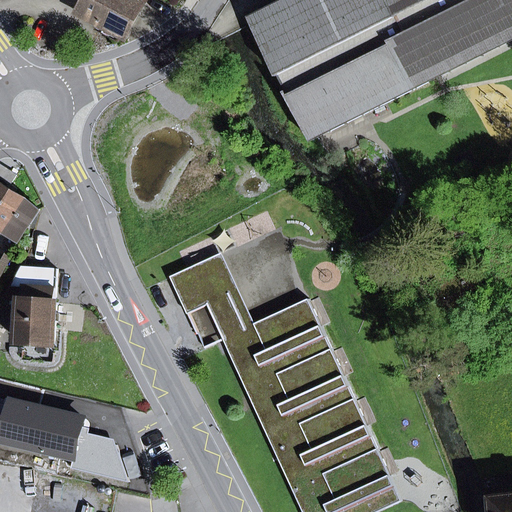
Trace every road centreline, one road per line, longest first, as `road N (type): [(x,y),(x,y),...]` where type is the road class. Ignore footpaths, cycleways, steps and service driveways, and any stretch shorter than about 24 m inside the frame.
road 1 (secondary): [(45,138),(233,511)]
road 2 (residential): [(54,91),(151,58),(214,0)]
